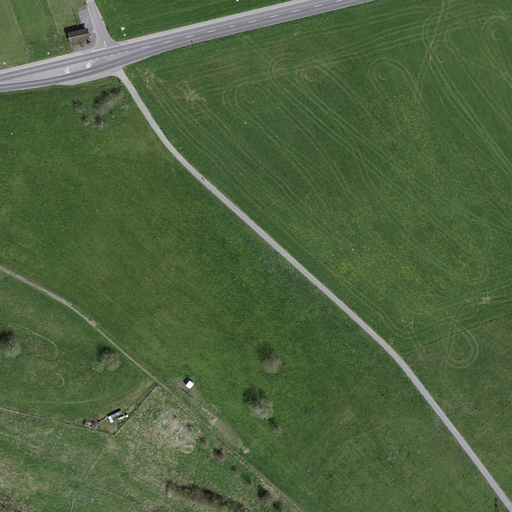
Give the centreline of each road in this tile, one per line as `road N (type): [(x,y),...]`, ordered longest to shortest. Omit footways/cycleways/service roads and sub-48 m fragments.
road 1 (track): [(85,0),(106,56),(154,132),(206,189),(394,354),(510,511)]
road 2 (tertiary): [(0,83),(345,0)]
